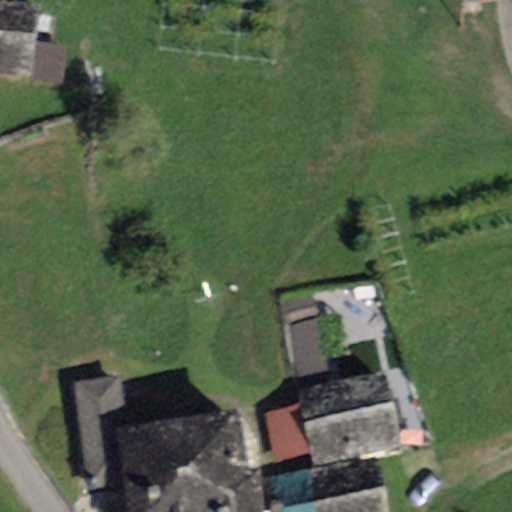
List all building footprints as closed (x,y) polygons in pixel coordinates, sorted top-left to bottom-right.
[(38,8),(0,3),(0,73),(29,77),(33,44),(38,8)] [(65,48),(33,44),(29,77),(29,81),(61,85),(65,48)] [(286,328),(319,319),(312,293),(279,302),(286,328)] [(286,328),(302,389),(335,381),(319,319),(286,328)] [(302,389),(296,391),(299,407),(310,454),(313,467),(398,448),(381,371),(335,381),(302,389)] [(74,386),(89,490),(123,485),(113,431),(124,430),(117,379),(74,386)] [(276,463),(310,454),(299,407),(263,417),(276,463)] [(128,511),(200,511),(196,478),(248,470),(235,412),(124,430),(113,431),(123,485),(128,511)] [(269,479),(270,511),(385,511),(375,456),(269,479)] [(200,511),(261,511),(258,468),(248,470),(196,478),(200,511)]
